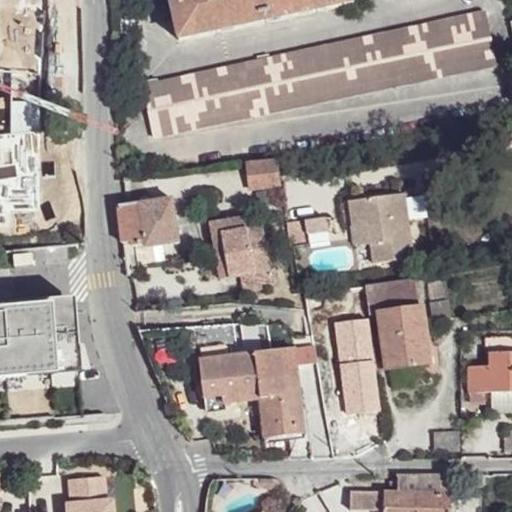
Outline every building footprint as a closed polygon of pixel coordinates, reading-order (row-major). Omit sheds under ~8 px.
[(41,48),(37,0),(1,0),(5,53),(4,75),(2,107),(0,138),(0,186),(33,188),(40,68),(41,48)] [(353,0),(171,0),(181,42),(354,4),(353,0)] [(488,14),(288,56),(298,108),(499,68),(488,14)] [(288,56),(144,86),(156,139),(298,108),(288,56)] [(279,160),(249,164),(253,190),(283,186),(279,160)] [(406,190),(351,199),(357,223),(368,221),(371,240),(375,259),(416,253),(406,190)] [(173,201),(120,208),(126,268),(164,262),(162,248),(181,245),(173,201)] [(326,217),(305,221),(308,233),(329,229),(326,217)] [(247,218),(211,224),(216,260),(226,259),(222,233),(248,230),(247,218)] [(368,221),(357,223),(358,242),(371,240),(368,221)] [(248,230),(222,233),(226,259),(216,260),(219,277),(240,274),(243,291),(271,287),(263,227),(248,230)] [(371,240),(358,242),(361,262),(375,259),(371,240)] [(419,304),(415,277),(365,284),(369,312),(380,310),(390,366),(432,359),(423,304),(421,304),(419,304)] [(0,378),(24,376),(88,368),(81,345),(76,345),(71,299),(0,305),(0,378)] [(371,318),(335,322),(345,414),(382,410),(371,318)] [(511,339),(493,340),(493,354),(511,353),(511,339)] [(294,351),(201,361),(207,406),(262,399),(268,440),(304,434),(294,351)] [(511,353),(493,354),(492,366),(471,367),(472,393),(511,393),(511,353)] [(14,474),(0,474),(0,510),(16,510),(14,474)] [(106,475),(67,479),(70,500),(63,501),(64,511),(117,511),(116,496),(108,497),(106,475)] [(451,511),(452,475),(398,476),(398,482),(390,482),(390,491),(384,492),(384,496),(351,496),(351,511),(451,511)]
